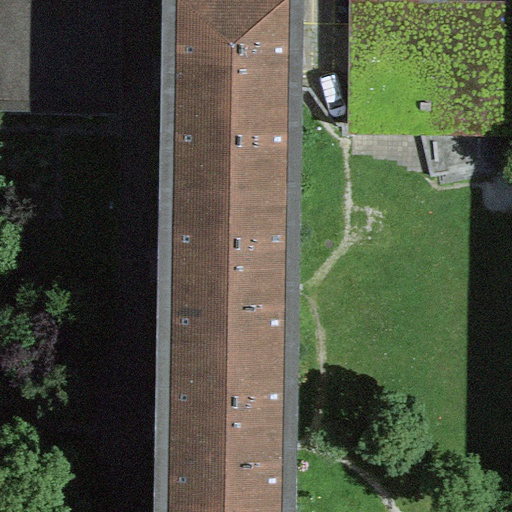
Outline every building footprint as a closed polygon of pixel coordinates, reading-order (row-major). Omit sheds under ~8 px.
[(0,0),(0,98),(112,100),(113,0),(0,0)] [(173,0),(171,167),(289,169),(290,130),(276,129),(276,87),(290,87),(291,56),(277,56),(277,30),(277,14),(281,14),(291,14),(291,0),(173,0)] [(353,124),(511,126),(511,26),(354,24),(353,124)] [(289,169),(171,167),(168,324),(273,326),(273,282),(287,282),(288,251),(274,251),(274,209),(288,209),(289,169)] [(168,324),(166,481),(270,483),(271,439),(285,439),(285,408),(271,407),(272,366),(286,366),(287,326),(273,326),(168,324)] [(283,511),(284,483),(270,483),(166,481),(165,511),(283,511)]
